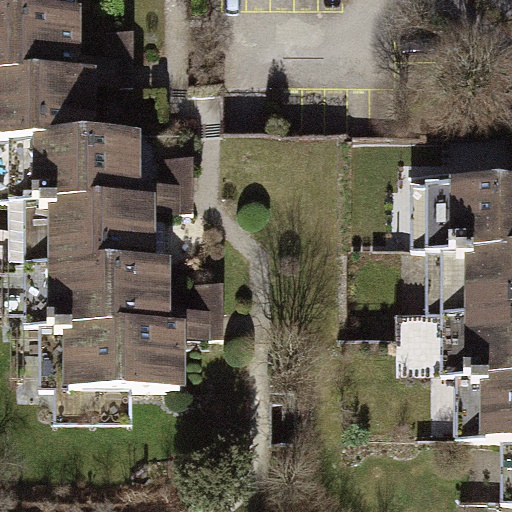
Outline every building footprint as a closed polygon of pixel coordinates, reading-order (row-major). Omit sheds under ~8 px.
[(0,0),(0,200),(8,200),(8,263),(23,263),(23,330),(37,330),(37,393),(187,394),(187,342),(187,320),(168,320),(168,311),(169,257),(154,257),(155,216),(155,194),(140,194),(140,184),(140,129),(95,129),(95,89),(95,69),(78,69),(78,59),(78,8),(61,8),(61,0),(0,0)] [(95,69),(95,89),(133,89),(133,33),(105,34),(105,58),(78,59),(78,69),(95,69)] [(155,194),(155,216),(193,215),(192,160),(164,160),(164,184),(140,184),(140,194),(155,194)] [(511,181),(426,181),(426,248),(443,248),(443,377),(457,377),(457,445),(511,445),(511,181)] [(187,320),(187,342),(223,342),(223,287),(195,286),(195,311),(168,311),(168,320),(187,320)]
